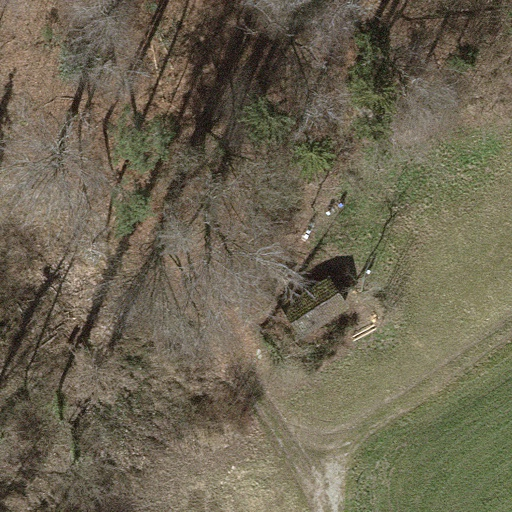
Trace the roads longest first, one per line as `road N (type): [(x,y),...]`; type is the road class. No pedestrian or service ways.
road 1 (track): [(323,511),(227,236),(351,0)]
road 2 (track): [(315,475),(511,347)]
